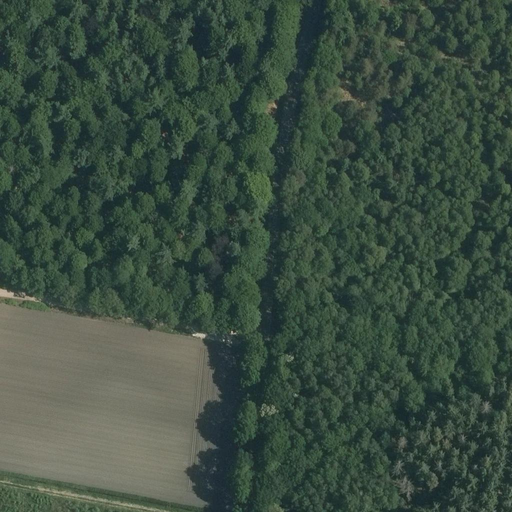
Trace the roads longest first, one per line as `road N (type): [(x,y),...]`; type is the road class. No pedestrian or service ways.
road 1 (tertiary): [(248,511),(278,169),(316,0)]
road 2 (track): [(511,381),(220,331)]
road 3 (track): [(220,331),(0,291)]
